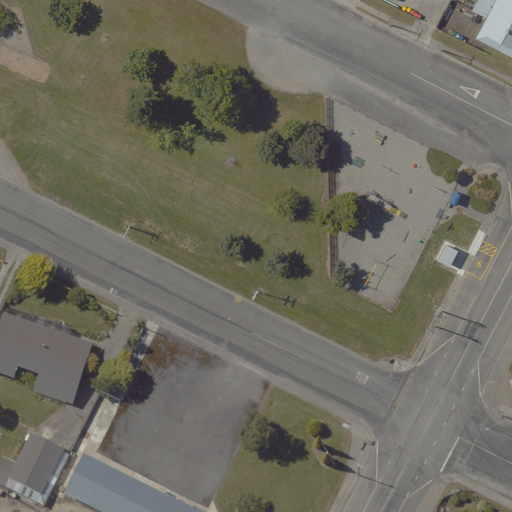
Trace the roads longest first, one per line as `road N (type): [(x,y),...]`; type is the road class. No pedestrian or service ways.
road 1 (residential): [(428,422),(0,207)]
road 2 (residential): [(256,0),(511,125)]
road 3 (tertiary): [(511,262),(428,422)]
